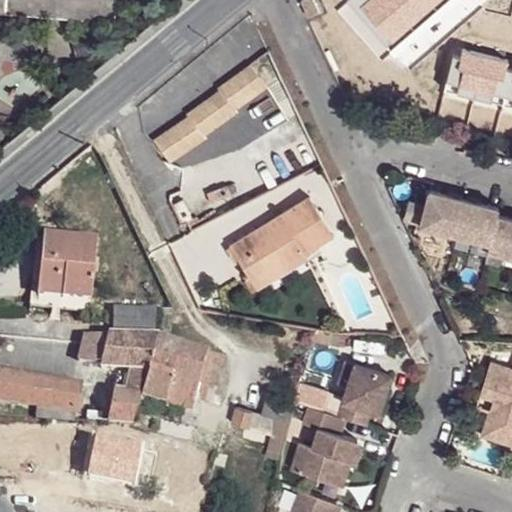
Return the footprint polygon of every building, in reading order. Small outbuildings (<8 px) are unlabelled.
[(0,0),(0,11),(63,16),(120,20),(121,0),(0,0)] [(316,0),(304,0),(312,18),(322,13),(316,0)] [(322,16),(354,88),(383,75),(350,4),(322,16)] [(453,58),(447,84),(460,87),(457,96),(473,100),(485,55),(462,49),(460,60),(453,58)] [(509,61),(485,55),(473,100),(491,105),(494,96),(505,99),(511,73),(506,72),(509,61)] [(181,129),(151,154),(168,175),(201,148),(200,146),(230,121),(229,120),(261,94),(244,73),(212,98),(213,100),(180,128),(181,129)] [(427,216),(422,236),(490,254),(488,261),(511,267),(511,221),(498,218),(501,210),(433,194),(427,216)] [(305,203),(228,256),(249,289),(282,267),(285,270),(300,260),(329,240),(305,203)] [(427,216),(412,212),(407,232),(422,236),(427,216)] [(44,234),(38,296),(92,300),(98,238),(44,234)] [(304,265),(300,260),(285,270),(282,267),(249,289),(255,297),(304,265)] [(139,304),(139,289),(131,289),(131,304),(139,304)] [(113,338),(154,339),(155,312),(155,307),(139,306),(114,306),(113,338)] [(100,370),(105,338),(84,337),(83,345),(80,363),(100,370)] [(151,376),(157,340),(154,339),(113,338),(105,338),(100,370),(131,373),(151,376)] [(206,356),(157,340),(151,376),(140,397),(142,397),(142,399),(192,412),(193,405),(206,356)] [(206,356),(193,405),(201,408),(207,388),(215,389),(221,362),(206,356)] [(355,366),(346,363),(338,386),(347,389),(355,366)] [(511,372),(489,365),(479,399),(501,405),(490,441),(511,447),(511,372)] [(392,379),(355,366),(347,389),(338,419),(347,422),(366,428),(371,414),(379,416),(392,379)] [(151,376),(131,373),(127,394),(140,397),(151,376)] [(75,414),(79,388),(0,375),(0,402),(39,409),(75,414)] [(142,397),(140,397),(127,394),(114,392),(110,424),(116,426),(132,426),(142,399),(142,397)] [(274,420),(286,422),(291,403),(292,402),(266,396),(261,417),(274,420)] [(479,399),(476,410),(489,414),(482,439),(490,441),(501,405),(479,399)] [(299,408),(295,426),(304,429),(305,427),(310,410),(299,408)] [(39,409),(37,419),(76,422),(76,415),(75,414),(39,409)] [(311,409),(310,410),(305,427),(320,433),(314,450),(302,446),(294,474),(345,490),(352,465),(353,465),(360,444),(342,438),(347,422),(338,419),(311,409)] [(89,413),(88,423),(103,424),(104,414),(89,413)] [(250,416),(234,413),(232,425),(248,428),(250,416)] [(271,435),(274,420),(261,417),(250,416),(248,428),(271,435)] [(144,441),(97,431),(87,475),(135,485),(144,441)] [(225,469),(227,458),(217,455),(213,467),(225,469)] [(225,469),(213,467),(203,500),(215,504),(225,469)] [(339,511),(341,507),(300,492),(292,511),(339,511)]
